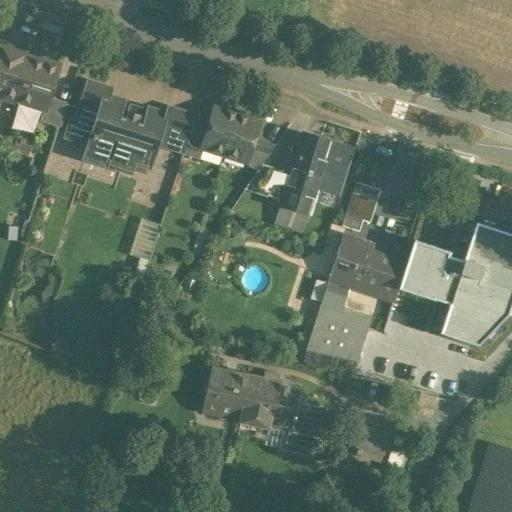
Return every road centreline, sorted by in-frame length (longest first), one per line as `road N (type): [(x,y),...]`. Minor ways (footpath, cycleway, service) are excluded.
road 1 (secondary): [(45,0),(511,146)]
road 2 (track): [(511,345),(443,418),(399,511)]
